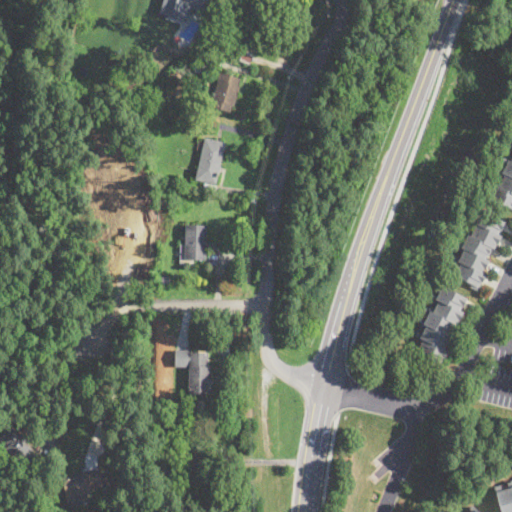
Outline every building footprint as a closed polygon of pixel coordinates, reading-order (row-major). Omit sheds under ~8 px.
[(210,0),(206,12),(191,7),(187,20),(159,10),(162,0),(210,0)] [(251,49),(238,44),(242,34),(235,32),(245,3),(265,10),(251,49)] [(155,19),(150,32),(140,28),(145,15),(155,19)] [(252,54),(249,62),(239,58),(242,50),(252,54)] [(210,56),(208,64),(195,61),(197,53),(210,56)] [(232,104),(229,113),(210,107),(221,71),(240,78),(237,86),(239,86),(233,104),(232,104)] [(214,184),(194,179),(205,138),(224,143),(214,184)] [(511,208),(489,196),(493,188),(488,185),(490,182),(498,186),(504,174),(501,172),(506,163),(500,160),(502,158),(510,162),(511,158),(511,150),(510,149),(511,146),(511,208)] [(215,191),(202,188),(204,182),(216,185),(215,191)] [(478,210),(503,222),(499,229),(497,228),(495,233),(500,235),(494,249),(490,247),(487,254),(485,253),(483,258),(488,260),(481,273),(485,275),(478,291),(469,286),(471,283),(449,273),(450,269),(456,272),(461,263),(452,258),(453,256),(459,258),(464,249),(455,245),(457,241),(462,244),(466,236),(469,237),(470,235),(465,232),(466,230),(471,233),(475,225),(468,222),(469,218),(473,220),(478,210)] [(185,259),(184,224),(206,224),(206,259),(185,259)] [(170,275),(169,283),(161,282),(162,275),(170,275)] [(441,287),(466,298),(462,305),(460,304),(458,309),(463,311),(457,325),(453,323),(450,330),(449,329),(446,334),(451,336),(444,349),(448,351),(441,367),(432,362),(434,359),(412,349),(413,345),(419,348),(424,339),(415,335),(417,332),(422,335),(427,325),(418,321),(420,317),(426,320),(430,312),(432,313),(433,311),(428,309),(429,307),(434,309),(438,301),(431,298),(432,294),(436,296),(441,287)] [(209,361),(207,361),(207,365),(209,365),(209,372),(211,372),(211,385),(209,385),(209,393),(188,393),(188,370),(187,370),(187,366),(179,366),(179,352),(208,352),(208,357),(209,357),(209,361)] [(45,455),(37,468),(20,456),(17,462),(9,456),(12,453),(0,444),(0,434),(7,425),(29,440),(27,443),(45,455)] [(209,508),(188,509),(187,456),(208,456),(209,508)] [(88,499),(66,503),(62,479),(82,475),(81,471),(99,467),(102,486),(89,488),(90,491),(86,492),(88,499)] [(511,511),(499,511),(493,492),(496,491),(495,486),(500,485),(501,489),(511,486),(511,481),(511,480),(511,511)]
